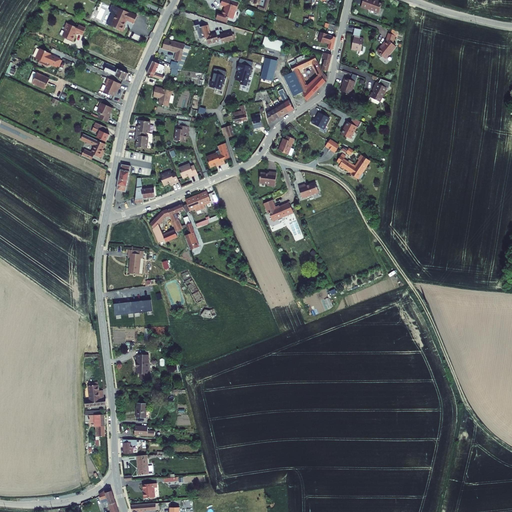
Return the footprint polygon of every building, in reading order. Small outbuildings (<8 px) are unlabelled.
[(242,2),(235,0),(226,0),(224,5),(229,6),(228,7),(228,8),(228,10),(227,10),(225,15),(234,18),(236,17),(239,10),(240,9),(242,2)] [(272,4),(272,0),(255,0),(255,3),(258,4),(257,4),(262,6),(261,9),(269,12),(270,10),(272,4)] [(380,11),(382,12),(385,3),(378,0),(365,0),(363,7),(370,9),(371,8),(376,10),(377,11),(379,12),(380,11)] [(141,16),(115,6),(112,13),(116,14),(111,26),(125,32),(130,21),(138,24),(141,16)] [(81,29),(70,24),(68,29),(69,31),(67,38),(77,42),(79,37),(78,37),(80,33),(86,36),(89,29),(82,26),(81,29)] [(207,40),(209,46),(220,43),(220,44),(223,43),(223,45),(235,41),(234,40),(233,35),(232,33),(221,37),(220,34),(217,34),(217,35),(211,37),(208,27),(201,30),(200,27),(196,29),(197,34),(198,33),(200,40),(202,41),(207,40)] [(358,35),(355,49),(359,50),(360,49),(364,49),(367,37),(363,36),(364,29),(358,28),(356,34),(358,35)] [(325,33),(323,41),(332,44),(331,50),(335,51),(338,38),(334,36),(325,33)] [(268,36),(264,50),(286,56),(290,42),(270,36),(268,36)] [(302,43),(301,45),(311,49),(313,42),(303,39),(302,43)] [(383,53),(391,59),(401,46),(396,43),(391,39),(387,45),(388,46),(383,53)] [(185,70),(194,47),(168,40),(166,49),(180,53),(178,61),(175,60),(174,65),(173,68),(185,70)] [(49,52),(43,49),(38,60),(42,61),(41,63),(50,67),(52,66),(53,64),(57,65),(60,59),(51,55),(52,54),(48,52),(49,52)] [(327,60),(325,70),(330,72),(334,55),(326,53),(324,59),(327,60)] [(303,56),(294,60),(295,62),(289,65),(293,73),(302,92),(307,102),(327,82),(328,78),(324,74),(323,74),(320,67),(314,56),(305,60),(303,56)] [(264,79),(275,80),(278,61),(267,59),(264,79)] [(155,66),(150,75),(157,78),(157,77),(167,80),(167,78),(169,78),(170,76),(159,72),(160,69),(166,71),(167,67),(156,62),(155,66)] [(241,64),(239,70),(242,71),(241,74),(240,74),(238,81),(244,82),(244,85),(249,87),(252,75),(254,76),(255,71),(253,71),(254,67),(241,64)] [(118,76),(128,80),(131,74),(121,69),(119,72),(113,69),(111,69),(109,72),(111,73),(118,76)] [(49,89),(53,79),(35,71),(31,81),(49,89)] [(222,72),(216,71),(215,75),(214,81),(215,81),(214,84),(213,84),(212,89),(224,92),(225,86),(226,78),(227,78),(229,73),(222,72)] [(294,96),(302,92),(293,73),(284,77),(294,96)] [(346,91),(356,94),(360,82),(349,78),(348,81),(349,82),(346,91)] [(126,85),(113,79),(110,86),(111,86),(109,92),(119,97),(122,88),(124,89),(126,85)] [(377,93),(376,92),(374,97),(384,102),(391,88),(393,89),(395,83),(385,79),(383,84),(381,83),(378,90),(379,90),(377,93)] [(164,97),(163,104),(172,106),(174,94),(175,94),(176,90),(159,87),(157,96),(164,97)] [(287,101),(287,103),(292,113),(297,110),(292,100),(287,89),(282,92),(287,101)] [(104,114),(102,119),(111,122),(113,117),(112,117),(116,107),(105,102),(100,112),(104,114)] [(278,108),(283,118),(292,113),(287,103),(278,108)] [(233,112),(235,124),(250,121),(247,107),(243,108),(244,111),(245,111),(245,112),(240,113),(239,111),(233,112)] [(278,121),(283,118),(278,108),(273,110),(278,121)] [(271,124),(278,121),(273,110),(269,112),(271,124)] [(319,111),(312,123),(325,129),(332,117),(319,111)] [(342,134),(353,138),(360,120),(353,117),(350,123),(347,121),(342,134)] [(257,130),(265,128),(263,119),(255,121),(257,130)] [(139,128),(139,132),(149,134),(152,134),(153,122),(142,121),(141,128),(139,128)] [(99,123),(97,128),(108,133),(110,128),(99,123)] [(228,126),(229,132),(236,131),(235,125),(234,124),(228,126)] [(91,125),(89,129),(102,135),(101,138),(109,142),(113,135),(108,133),(97,128),(91,125)] [(192,128),(182,127),(182,131),(179,130),(178,142),(189,143),(189,136),(191,136),(192,128)] [(149,134),(139,132),(138,140),(139,140),(138,148),(149,149),(151,138),(148,137),(149,134)] [(87,150),(85,156),(95,161),(97,155),(104,158),(106,154),(105,154),(106,151),(105,151),(108,144),(87,134),(84,140),(97,146),(94,153),(91,151),(91,152),(87,150)] [(289,142),(286,141),(284,152),(293,155),(296,155),(298,148),(295,147),(297,139),(290,137),(289,142)] [(341,151),(344,146),(334,139),(334,140),(331,145),(341,151)] [(343,149),(351,154),(353,150),(345,146),(343,149)] [(355,172),(362,178),(375,160),(366,153),(362,158),(364,160),(360,165),(357,163),(356,165),(347,158),(350,154),(347,152),(342,159),(345,161),(343,164),(347,167),(348,165),(356,171),(355,172)] [(219,154),(208,158),(212,169),(219,166),(220,168),(227,165),(224,156),(220,157),(219,154)] [(122,165),(115,198),(120,199),(121,192),(126,193),(131,166),(122,165)] [(192,165),(181,169),(185,179),(192,177),(193,178),(200,175),(196,166),(193,168),(192,165)] [(268,182),(267,184),(274,186),(278,172),(270,170),(270,172),(262,170),(259,180),(268,182)] [(181,183),(178,173),(174,175),(173,172),(162,176),(166,187),(173,184),(174,185),(181,183)] [(298,185),(302,196),(319,189),(316,180),(305,184),(304,183),(298,185)] [(140,187),(138,198),(138,201),(146,201),(146,198),(148,198),(158,197),(157,187),(145,188),(145,186),(140,187)] [(212,202),(207,191),(186,199),(188,203),(191,210),(196,208),(197,211),(205,208),(204,205),(212,202)] [(271,212),(274,220),(294,210),(290,201),(280,205),(279,206),(279,207),(277,208),(276,205),(274,206),(272,199),(264,202),(268,210),(270,210),(271,212)] [(184,205),(183,203),(168,209),(171,215),(174,222),(180,220),(182,219),(179,211),(186,209),(184,205)] [(150,219),(153,222),(161,214),(157,210),(150,219)] [(166,217),(164,211),(161,214),(153,222),(152,224),(154,229),(159,224),(166,217)] [(217,215),(197,223),(198,227),(219,219),(217,215)] [(183,228),(180,220),(174,222),(177,230),(183,228)] [(164,235),(159,224),(154,229),(160,242),(166,240),(164,235)] [(201,242),(194,225),(189,227),(187,228),(193,245),(201,242)] [(178,237),(176,231),(164,235),(166,240),(167,242),(178,237)] [(129,259),(128,275),(138,275),(140,256),(127,255),(127,259),(129,259)] [(165,269),(171,267),(168,259),(162,261),(165,269)] [(201,315),(201,316),(203,317),(210,318),(212,317),(212,316),(210,310),(205,310),(201,315)] [(147,362),(147,355),(137,355),(137,363),(138,363),(137,368),(136,368),(136,374),(140,374),(140,380),(146,380),(146,374),(148,374),(148,364),(147,362)] [(90,389),(91,400),(106,399),(105,392),(101,393),(100,384),(91,385),(91,388),(90,389)] [(87,402),(87,408),(108,405),(108,400),(106,401),(106,399),(91,400),(92,401),(87,402)] [(134,417),(144,416),(144,403),(134,403),(134,417)] [(97,416),(97,427),(106,427),(106,416),(105,416),(97,416)] [(133,426),(133,434),(153,435),(153,431),(146,431),(146,427),(133,426)] [(101,438),(106,437),(106,427),(97,427),(98,438),(101,438)] [(137,474),(147,473),(145,455),(136,455),(137,474)] [(148,484),(149,498),(160,497),(159,488),(162,488),(161,483),(148,484)] [(110,503),(112,511),(119,511),(112,486),(102,496),(103,501),(109,499),(110,503)]
